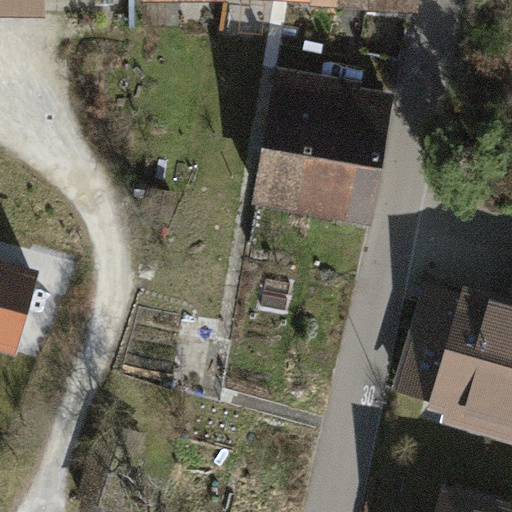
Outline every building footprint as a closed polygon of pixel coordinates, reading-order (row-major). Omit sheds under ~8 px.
[(0,0),(0,10),(45,10),(45,0),(0,0)] [(148,0),(148,20),(185,20),(185,0),(148,0)] [(398,91),(287,70),(263,194),(374,215),(398,91)] [(0,346),(12,350),(32,281),(0,272),(0,346)] [(511,310),(432,289),(404,388),(511,418),(511,310)] [(106,413),(82,489),(125,503),(149,426),(106,413)]
